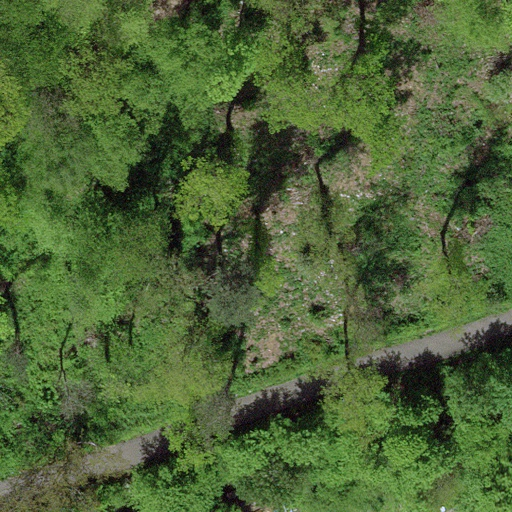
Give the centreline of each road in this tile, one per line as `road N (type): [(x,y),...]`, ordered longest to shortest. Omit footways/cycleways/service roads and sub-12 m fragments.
road 1 (residential): [(511,315),(0,488)]
road 2 (track): [(0,71),(166,0)]
